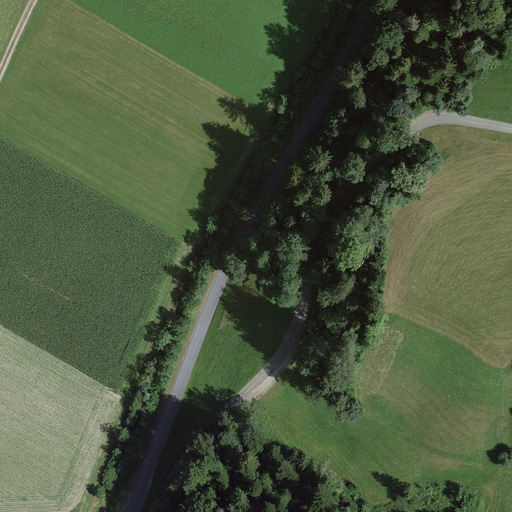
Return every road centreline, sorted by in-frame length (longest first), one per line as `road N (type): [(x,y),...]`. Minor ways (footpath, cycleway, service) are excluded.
road 1 (tertiary): [(511,128),(447,117),(421,122),(338,194),(317,228),(287,345),(177,468),(153,511)]
road 2 (unclassified): [(374,0),(224,272),(133,511)]
